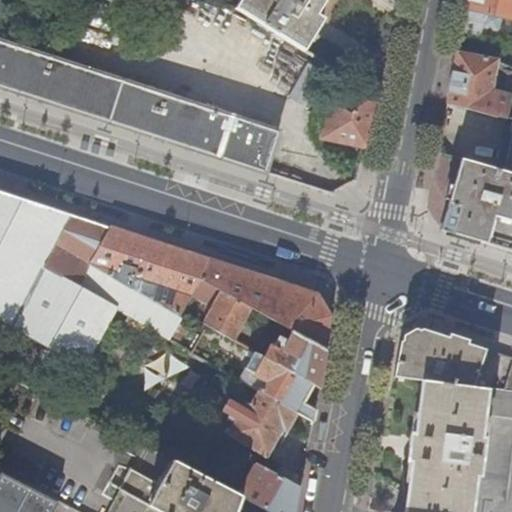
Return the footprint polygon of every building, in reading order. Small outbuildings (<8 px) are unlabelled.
[(269,0),(244,0),(239,10),(257,21),(269,0)] [(313,11),(319,0),(269,0),(257,21),(300,47),(318,15),(313,11)] [(485,14),(500,17),(511,20),(511,0),(466,0),(466,5),(460,33),(480,37),(482,27),(485,14)] [(497,31),(500,17),(485,14),(482,27),(497,31)] [(233,116),(0,39),(0,86),(184,146),(219,158),(233,116)] [(507,119),(511,97),(511,68),(497,62),(456,53),(449,91),(447,103),(507,119)] [(307,63),(289,96),(310,108),(328,75),(307,63)] [(376,103),(366,101),(363,104),(351,114),(322,95),(321,95),(316,119),(326,121),(323,137),(368,147),(372,127),(376,103)] [(511,253),(511,173),(504,171),(462,159),(440,230),(511,253)] [(21,199),(0,191),(0,323),(13,330),(72,215),(21,199)] [(13,330),(85,369),(118,310),(78,287),(91,265),(111,228),(89,221),(72,215),(13,330)] [(181,316),(188,303),(202,279),(211,284),(221,290),(251,307),(271,318),(276,321),(292,330),(323,348),(327,328),(330,317),(317,296),(111,228),(91,265),(181,316)] [(179,321),(181,316),(91,265),(78,287),(118,310),(170,339),(168,340),(195,355),(205,335),(179,321)] [(205,323),(206,323),(236,340),(251,307),(221,290),(214,306),(204,300),(211,284),(202,279),(188,303),(206,313),(209,314),(205,323)] [(214,306),(221,290),(211,284),(204,300),(214,306)] [(474,387),(486,350),(443,336),(422,329),(401,342),(394,376),(422,380),(474,387)] [(273,343),(266,356),(314,384),(320,387),(324,365),(327,350),(323,348),(292,330),(289,341),(281,337),(277,346),(273,343)] [(304,403),(314,384),(266,356),(256,351),(246,368),(255,373),(249,385),(259,390),(298,412),(313,421),(316,409),(304,403)] [(511,418),(511,468),(506,511),(511,511),(511,392),(504,391),(487,389),(474,387),(422,380),(408,485),(404,511),(470,511),(476,475),(479,476),(484,438),(481,438),(484,415),(511,418)] [(288,432),(298,412),(259,390),(251,404),(247,402),(243,409),(229,400),(223,411),(231,415),(228,420),(235,423),(228,436),(268,458),(284,429),(288,432)] [(476,475),(470,511),(506,511),(511,468),(511,418),(484,415),(481,438),(484,438),(479,476),(476,475)] [(230,511),(239,494),(173,460),(160,484),(132,468),(120,489),(122,490),(162,511),(230,511)] [(256,462),(239,494),(272,511),(295,511),(296,509),(301,486),(256,462)] [(0,511),(49,511),(56,500),(0,471),(0,511)]
